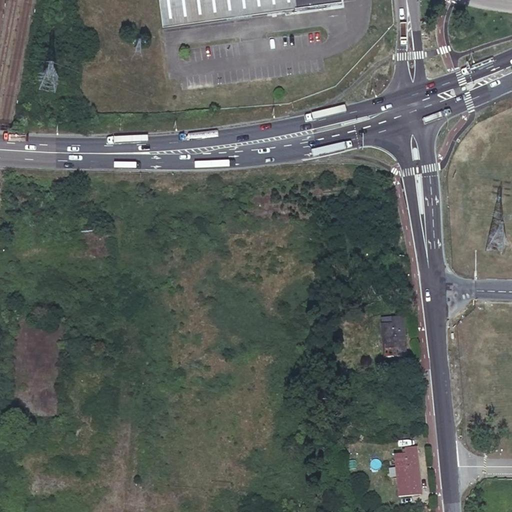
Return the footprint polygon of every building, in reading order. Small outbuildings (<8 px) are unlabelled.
[(160,0),(165,29),(344,5),(343,0),(160,0)] [(84,247),(100,245),(97,228),(82,231),(84,247)] [(383,355),(405,353),(401,314),(380,316),(381,322),(380,322),(383,355)] [(391,429),(413,427),(408,380),(398,381),(399,387),(387,388),(391,429)] [(398,487),(419,485),(415,446),(405,447),(405,453),(394,454),(398,487)] [(399,496),(419,494),(419,485),(398,487),(399,496)]
